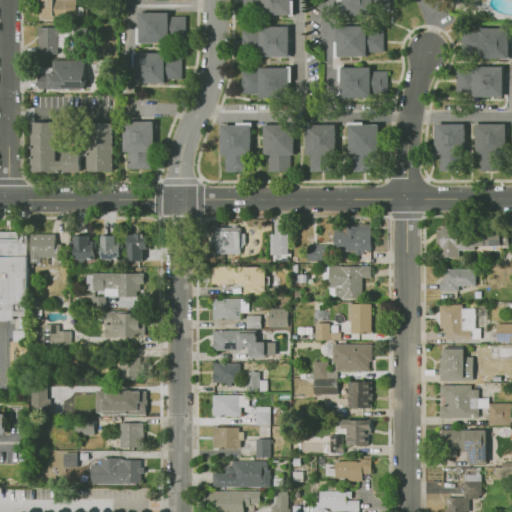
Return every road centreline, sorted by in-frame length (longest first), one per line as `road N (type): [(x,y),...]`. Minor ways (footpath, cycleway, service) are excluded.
road 1 (residential): [(183,511),(181,146),(215,63),(215,0)]
road 2 (residential): [(0,199),(511,198)]
road 3 (residential): [(406,511),(411,198),(417,117),(434,53)]
road 4 (residential): [(8,199),(6,0)]
